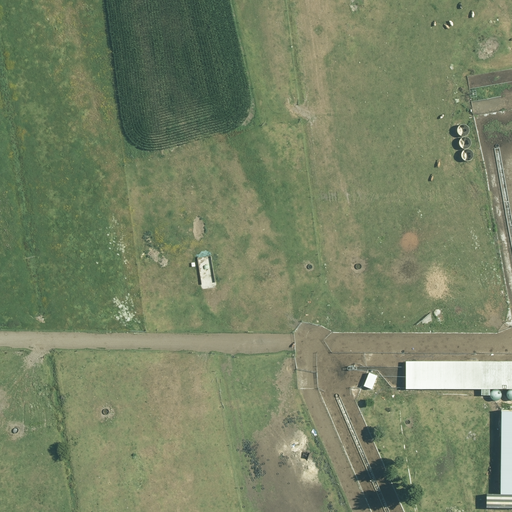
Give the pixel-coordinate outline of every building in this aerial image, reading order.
[(460,108),(451,105),(446,123),(455,125),(460,108)] [(461,162),(473,160),(468,125),(455,127),(461,162)] [(160,282),(157,290),(195,305),(198,296),(160,282)] [(153,322),(153,331),(195,330),(195,321),(153,322)] [(511,361),(405,361),(405,388),(511,388),(511,361)] [(377,376),(367,372),(362,386),(371,390),(377,376)] [(511,409),(500,410),(499,494),(486,494),(486,507),(511,507),(511,409)]
